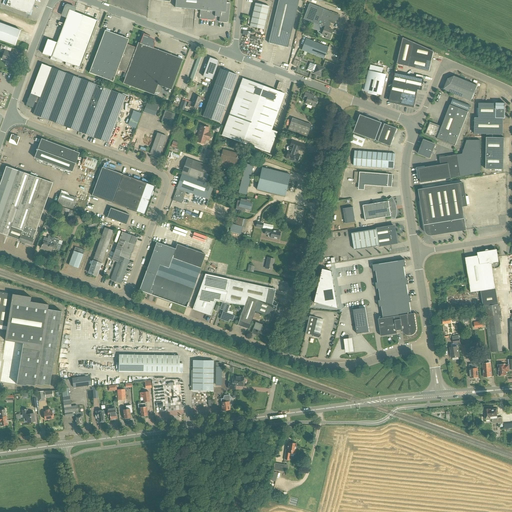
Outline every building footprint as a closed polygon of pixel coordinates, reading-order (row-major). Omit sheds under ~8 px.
[(30,14),(35,0),(8,0),(6,6),(30,14)] [(228,23),(230,3),(227,2),(226,0),(152,0),(170,2),(170,0),(176,0),(175,8),(200,10),(199,19),(215,20),(215,16),(220,17),(219,22),(228,23)] [(288,48),(299,0),(278,0),(277,8),(269,43),(284,47),(288,48)] [(253,11),(267,14),(269,6),(255,3),(253,11)] [(334,24),(338,15),(319,7),(309,4),(303,19),(313,23),(324,27),(322,34),(326,36),(325,38),(329,40),(333,30),(329,28),(331,23),(334,24)] [(80,68),(98,21),(74,12),(76,9),(75,8),(67,5),(66,6),(62,15),(62,16),(67,18),(59,38),(57,43),(49,40),(44,54),(80,68)] [(252,18),(266,22),(267,14),(253,11),(252,18)] [(266,22),(252,18),(249,18),(248,24),(250,24),(250,26),(264,30),(266,22)] [(0,40),(15,45),(20,30),(0,22),(0,40)] [(137,48),(127,44),(129,39),(105,30),(89,73),(113,82),(117,70),(127,73),(123,84),(154,95),(158,85),(171,90),(183,59),(153,48),(155,43),(153,42),(154,40),(149,37),(149,36),(144,34),(140,43),(139,43),(137,48)] [(429,71),(434,51),(403,38),(402,44),(397,64),(429,71)] [(324,59),(329,48),(306,39),(302,50),(324,59)] [(14,63),(16,56),(10,54),(11,53),(5,51),(2,59),(14,63)] [(210,58),(203,76),(212,80),(219,61),(210,58)] [(316,65),(310,63),(307,70),(311,72),(312,70),(314,71),(313,73),(321,76),(324,68),(317,65),(316,65)] [(126,96),(97,85),(51,67),(42,64),(31,92),(32,92),(31,94),(26,105),(33,107),(35,102),(38,103),(33,114),(108,143),(126,96)] [(220,69),(202,116),(219,123),(237,75),(220,69)] [(366,71),(362,89),(365,90),(365,91),(368,91),(368,94),(377,96),(377,94),(381,94),(385,75),(370,71),(367,70),(366,71)] [(424,79),(395,73),(389,101),(390,101),(390,100),(394,101),(394,103),(414,107),(417,89),(421,90),(424,79)] [(471,101),(478,85),(456,77),(454,76),(448,79),(447,80),(443,90),(471,101)] [(270,153),(277,132),(271,130),(285,94),(243,78),(222,135),(270,153)] [(306,93),(304,98),(307,100),(305,103),(308,104),(306,107),(311,109),(312,106),(315,107),(316,104),(317,104),(317,102),(317,100),(310,98),(311,95),(306,93)] [(197,108),(201,98),(195,95),(192,102),(189,101),(187,107),(190,108),(191,106),(197,108)] [(470,106),(453,99),(451,105),(450,105),(441,127),(430,122),(426,134),(437,138),(437,139),(455,146),(470,106)] [(157,115),(160,105),(148,102),(147,106),(146,106),(144,111),(157,115)] [(505,103),(496,103),(479,103),(479,116),(476,116),(476,117),(475,117),(474,134),(486,134),(489,134),(503,135),(503,118),(505,118),(505,103)] [(171,124),(173,118),(174,114),(165,111),(162,121),(171,124)] [(374,140),(381,122),(361,115),(354,133),(374,140)] [(307,137),(311,125),(292,118),(288,130),(307,137)] [(391,146),(397,128),(385,124),(378,142),(391,146)] [(209,140),(210,133),(208,133),(209,128),(201,126),(197,141),(205,144),(206,139),(209,140)] [(159,157),(167,136),(157,133),(150,153),(159,157)] [(489,137),(489,134),(486,134),(486,169),(504,169),(504,138),(489,137)] [(353,135),(350,142),(362,147),(365,139),(353,135)] [(79,153),(41,139),(34,158),(72,172),(79,153)] [(421,183),(461,176),(480,173),(480,140),(467,140),(462,154),(457,155),(439,158),(441,165),(418,168),(420,178),(421,183)] [(430,158),(436,144),(424,140),(419,154),(430,158)] [(303,152),(306,145),(292,141),(290,146),(289,146),(288,147),(287,147),(287,148),(287,149),(287,150),(287,151),(288,151),(286,159),(297,163),(298,161),(299,160),(299,159),(299,158),(300,157),(300,156),(299,156),(300,154),(297,154),(299,150),(303,152)] [(238,171),(243,155),(222,149),(218,165),(238,171)] [(394,169),(395,154),(355,151),(354,166),(394,169)] [(98,160),(84,155),(84,156),(81,165),(81,166),(94,170),(98,160)] [(205,181),(211,167),(187,158),(182,172),(205,181)] [(31,245),(33,239),(53,183),(6,167),(0,184),(0,233),(19,240),(23,242),(22,243),(25,244),(25,243),(31,245)] [(102,167),(92,196),(145,215),(152,196),(154,191),(153,191),(155,187),(102,167)] [(285,197),(290,175),(261,168),(256,190),(285,197)] [(392,187),(393,175),(389,174),(360,172),(359,184),(388,187),(388,186),(392,187)] [(210,184),(211,184),(182,173),(177,188),(173,200),(182,203),(186,191),(205,198),(210,184)] [(250,180),(242,178),(238,193),(246,194),(250,180)] [(433,232),(466,227),(459,183),(423,189),(425,200),(419,201),(424,231),(430,230),(430,231),(431,231),(431,232),(432,232),(433,232)] [(214,186),(210,184),(205,198),(209,200),(214,186)] [(73,206),(76,198),(60,193),(58,201),(73,206)] [(395,219),(396,216),(397,212),(397,209),(396,206),(395,203),(394,200),(392,197),(388,200),(388,201),(363,205),(366,220),(391,216),(391,217),(395,219)] [(246,200),(241,199),(240,201),(237,200),(236,206),(236,209),(239,210),(238,211),(242,212),(243,209),(251,211),(253,203),(246,201),(246,200)] [(75,215),(76,212),(69,210),(62,207),(61,211),(66,212),(64,218),(70,220),(72,214),(75,215)] [(345,224),(355,222),(353,207),(343,209),(345,224)] [(126,225),(130,215),(111,208),(107,218),(126,225)] [(54,230),(58,220),(56,220),(58,214),(53,212),(48,228),(47,228),(47,229),(52,231),(52,230),(54,230)] [(244,228),(246,220),(236,217),(235,225),(244,228)] [(354,250),(379,246),(397,243),(394,226),(376,229),(352,233),(354,250)] [(97,275),(101,263),(112,231),(105,229),(89,272),(97,275)] [(266,229),(265,235),(268,236),(270,236),(270,237),(279,239),(280,232),(271,231),(266,229)] [(117,263),(111,280),(121,284),(130,260),(129,260),(135,246),(138,238),(122,232),(111,261),(117,263)] [(43,242),(41,248),(47,250),(52,237),(49,236),(48,238),(44,237),(43,242)] [(52,237),(47,250),(53,253),(54,249),(59,251),(62,245),(61,244),(58,243),(59,241),(58,239),(52,237)] [(176,249),(157,242),(139,290),(187,307),(206,255),(177,244),(176,249)] [(402,245),(393,246),(394,254),(408,252),(408,247),(403,248),(402,245)] [(78,268),(85,250),(75,247),(74,251),(69,265),(78,268)] [(491,353),(493,352),(502,351),(500,334),(502,334),(498,304),(496,288),(492,262),(498,261),(496,250),(489,251),(489,250),(488,250),(486,250),(485,251),(485,252),(478,253),(479,255),(465,257),(471,292),(481,291),(483,306),(484,306),(491,353)] [(272,270),(274,259),(268,258),(266,268),(272,270)] [(406,266),(405,260),(398,261),(399,261),(379,264),(373,265),(374,271),(376,271),(378,282),(376,283),(377,289),(379,289),(380,300),(378,300),(379,307),(381,307),(383,318),(378,319),(381,336),(397,334),(397,330),(402,330),(403,331),(403,332),(404,333),(405,334),(406,335),(408,335),(409,335),(410,336),(411,335),(412,335),(413,334),(414,334),(415,333),(416,332),(416,330),(417,329),(417,328),(417,327),(414,313),(411,313),(410,302),(412,302),(411,295),(409,296),(407,284),(409,284),(408,278),(406,278),(404,267),(406,266)] [(321,269),(313,301),(336,307),(335,302),(334,297),(335,297),(330,271),(321,269)] [(272,305),(273,300),(267,298),(269,288),(205,274),(193,309),(211,316),(216,301),(239,305),(244,305),(242,313),(237,325),(249,329),(255,312),(272,318),(272,319),(277,306),(276,306),(272,305)] [(277,288),(276,296),(286,297),(287,290),(277,288)] [(0,325),(7,326),(5,340),(23,343),(17,382),(17,384),(25,386),(25,384),(34,386),(34,384),(42,385),(42,384),(50,385),(62,312),(48,309),(49,305),(31,302),(31,297),(13,294),(0,292),(0,325)] [(233,321),(234,316),(227,313),(229,305),(226,304),(224,310),(220,319),(229,322),(229,320),(230,320),(233,321)] [(357,334),(369,332),(366,308),(353,310),(356,330),(357,334)] [(318,338),(320,336),(321,334),(314,333),(317,318),(313,317),(309,316),(305,334),(309,335),(313,336),(313,337),(318,338)] [(321,333),(324,319),(318,317),(315,332),(321,333)] [(256,323),(253,328),(258,330),(257,333),(266,336),(266,335),(269,336),(271,330),(269,329),(265,328),(266,326),(256,323)] [(350,339),(341,340),(343,353),(351,352),(350,339)] [(451,357),(452,357),(453,360),(459,359),(458,356),(459,356),(457,346),(450,348),(451,357)] [(119,354),(119,370),(180,372),(180,355),(119,354)] [(484,360),(483,355),(477,356),(478,361),(482,360),(483,364),(484,377),(492,376),(490,363),(488,363),(488,362),(487,362),(486,359),(484,360)] [(505,364),(498,365),(499,375),(506,375),(506,371),(509,371),(509,370),(511,369),(511,359),(510,359),(511,366),(509,366),(509,365),(508,365),(505,365),(505,364)] [(213,391),(213,361),(193,360),(192,391),(213,391)] [(477,368),(477,365),(469,365),(470,369),(470,378),(471,379),(474,379),(475,377),(478,377),(477,368)] [(91,387),(91,386),(91,385),(90,376),(72,378),(73,388),(89,386),(89,387),(91,387)] [(243,386),(244,377),(233,376),(232,383),(229,382),(228,389),(235,389),(236,386),(243,386)] [(168,389),(158,390),(158,396),(163,395),(163,393),(172,392),(172,395),(175,395),(175,391),(171,392),(171,388),(169,388),(169,383),(166,383),(166,380),(161,380),(161,384),(166,383),(166,388),(168,388),(168,389)] [(68,388),(62,389),(64,403),(66,417),(73,416),(73,415),(75,415),(75,416),(76,425),(79,425),(80,426),(82,425),(82,424),(83,424),(82,416),(83,416),(83,413),(78,413),(77,406),(71,407),(70,402),(68,388)] [(118,400),(125,400),(125,389),(117,390),(118,400)] [(150,401),(148,392),(139,393),(140,397),(143,397),(143,402),(150,401)] [(222,411),(230,410),(229,402),(230,401),(229,395),(224,395),(225,398),(221,399),(221,402),(222,411)] [(146,407),(145,403),(138,404),(138,409),(140,409),(141,416),(142,417),(144,417),(144,416),(148,415),(147,407),(146,407)] [(127,419),(128,418),(131,417),(130,413),(132,413),(131,405),(126,406),(126,409),(123,410),(124,418),(125,419),(127,419)] [(115,407),(107,409),(108,417),(110,417),(110,420),(111,420),(112,421),(114,421),(114,420),(117,420),(116,412),(115,407)] [(491,410),(491,408),(484,409),(484,414),(486,414),(486,420),(490,420),(490,421),(492,420),(492,423),(498,423),(498,424),(503,424),(502,418),(497,418),(497,414),(498,414),(498,409),(491,410)] [(28,414),(28,409),(22,410),(24,423),(35,422),(33,412),(30,412),(30,414),(28,414)] [(50,411),(50,409),(46,410),(46,411),(43,412),(45,420),(49,419),(50,420),(53,419),(53,418),(52,411),(50,411)] [(105,422),(104,414),(103,411),(96,412),(97,415),(97,419),(98,419),(99,423),(105,422)] [(294,454),(296,444),(288,443),(288,448),(287,448),(285,460),(290,460),(291,453),(294,454)] [(287,472),(288,465),(274,463),(273,470),(287,472)]
